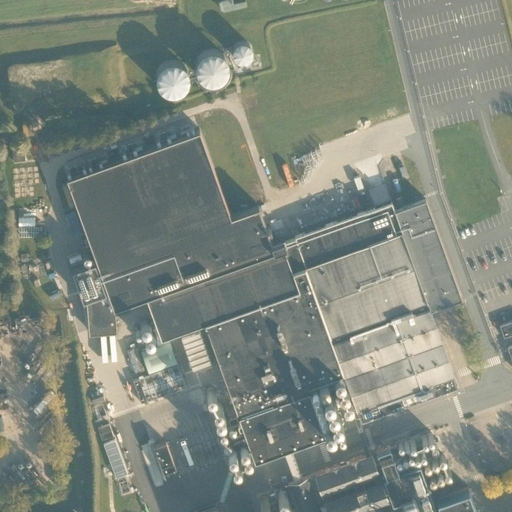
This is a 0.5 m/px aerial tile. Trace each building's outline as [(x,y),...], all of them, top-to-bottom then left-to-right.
[(221,0),(223,9),(248,6),(247,0),(221,0)] [(237,42),(236,58),(254,58),(254,42),(237,42)] [(216,45),(196,65),(211,81),(214,78),(219,83),(236,66),(216,45)] [(163,61),(162,90),(191,91),(191,61),(163,61)] [(199,125),(65,176),(86,234),(93,252),(107,291),(86,299),(89,330),(115,327),(114,314),(129,309),(127,302),(145,295),(160,336),(204,321),(240,420),(217,428),(223,445),(246,437),(254,458),(325,433),(307,384),(343,371),(355,405),(343,410),(346,417),(358,412),(361,420),(457,386),(429,308),(450,300),(460,297),(424,197),(407,203),(394,208),(390,199),(293,233),(294,235),(283,239),(282,236),(271,240),(267,229),(286,223),(284,218),(266,225),(258,205),(258,204),(230,214),(229,213),(199,125)] [(53,229),(55,241),(64,239),(61,227),(53,229)] [(95,259),(72,268),(83,299),(106,291),(95,259)] [(511,319),(499,324),(503,336),(511,332),(511,319)] [(203,326),(184,332),(196,365),(215,358),(203,326)] [(141,350),(149,371),(177,361),(169,340),(141,350)] [(159,374),(181,365),(179,361),(157,369),(159,374)] [(369,511),(367,504),(386,497),(387,501),(376,505),(378,511),(476,511),(467,486),(436,497),(441,511),(437,511),(434,501),(433,501),(424,476),(449,467),(447,460),(422,469),(419,462),(398,469),(394,457),(438,441),(437,438),(434,439),(433,436),(397,449),(391,451),(389,445),(376,449),(379,457),(372,459),(370,452),(314,472),(322,493),(338,487),(353,481),(355,487),(340,492),(324,498),(328,511),(322,511),(309,474),(287,481),(297,511),(369,511)] [(106,441),(117,476),(129,472),(118,437),(106,441)] [(176,469),(166,440),(154,444),(164,473),(176,469)] [(491,485),(511,480),(511,475),(490,481),(491,485)] [(353,481),(338,487),(340,492),(355,487),(353,481)]
